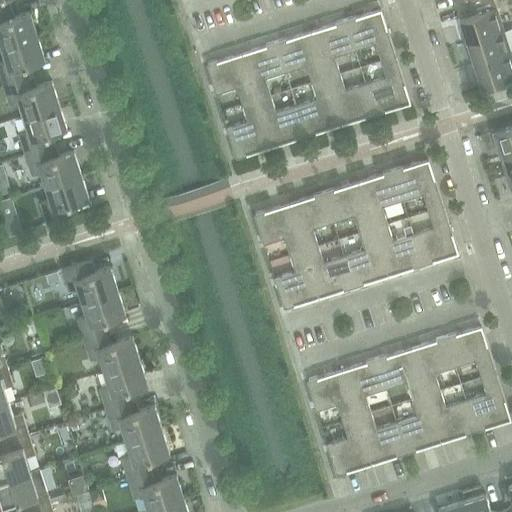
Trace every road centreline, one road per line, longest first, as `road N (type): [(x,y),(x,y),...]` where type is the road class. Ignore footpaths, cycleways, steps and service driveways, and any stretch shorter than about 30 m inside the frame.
road 1 (residential): [(226,511),(64,0)]
road 2 (residential): [(480,266),(395,0)]
road 3 (residential): [(319,511),(511,449)]
road 4 (residential): [(493,307),(311,364)]
road 5 (residential): [(480,266),(303,324)]
road 6 (residential): [(365,0),(209,47)]
